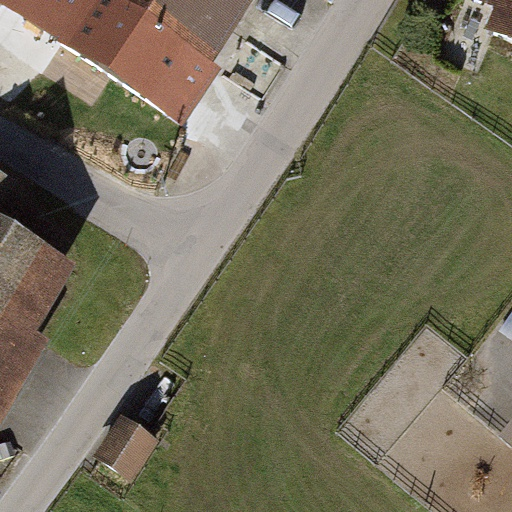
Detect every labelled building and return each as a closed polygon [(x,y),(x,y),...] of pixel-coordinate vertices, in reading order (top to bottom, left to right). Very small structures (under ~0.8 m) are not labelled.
[(0,0),(0,18),(163,118),(235,0),(0,0)] [(511,0),(455,0),(489,19),(479,42),(511,60),(511,0)] [(265,33),(230,91),(268,113),(303,56),(265,33)] [(0,425),(42,355),(28,348),(67,281),(8,259),(0,249),(0,214),(8,197),(0,195),(0,425)] [(511,420),(494,441),(511,456),(511,420)] [(149,448),(112,424),(82,466),(127,491),(149,448)]
